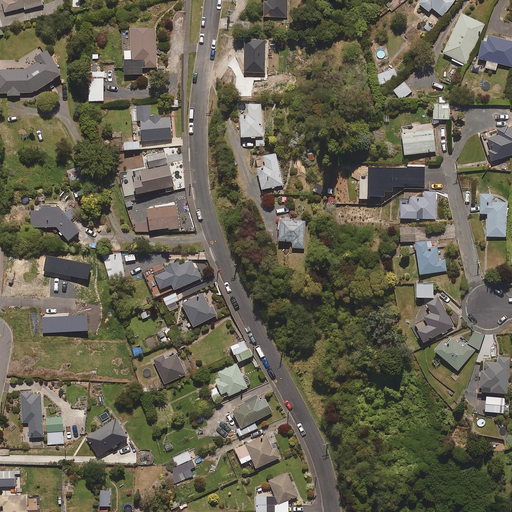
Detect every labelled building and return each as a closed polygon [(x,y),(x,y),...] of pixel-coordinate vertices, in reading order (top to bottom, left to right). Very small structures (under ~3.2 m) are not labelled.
[(24,10),(44,5),(43,0),(3,0),(2,0),(5,12),(24,8),(24,10)] [(287,17),(287,0),(264,0),(264,17),(287,17)] [(442,16),(455,0),(420,0),(418,3),(428,11),(431,7),(442,16)] [(466,65),(485,24),(461,13),(443,54),(466,65)] [(157,67),(155,28),(131,29),(131,51),(124,51),(124,74),(142,74),(142,68),(157,67)] [(511,41),(489,35),(488,41),(482,40),(478,58),(487,60),(485,68),(496,70),(498,63),(511,66),(511,41)] [(265,73),(265,40),(244,39),(244,72),(265,73)] [(62,74),(48,50),(34,50),(35,68),(0,70),(0,93),(7,93),(7,96),(20,95),(20,93),(34,92),(62,74)] [(382,84),(398,78),(394,68),(378,75),(382,84)] [(89,101),(103,101),(103,72),(89,72),(89,101)] [(399,101),(412,91),(404,81),(392,91),(399,101)] [(449,119),(449,97),(439,97),(439,103),(433,103),(433,119),(449,119)] [(240,115),(241,137),(250,137),(250,139),(256,139),(256,137),(263,136),(261,104),(248,104),(249,114),(240,115)] [(150,116),(149,105),(131,106),(132,121),(140,120),(142,141),(172,138),(170,117),(161,118),(161,115),(150,116)] [(492,161),(511,154),(511,125),(509,127),(508,125),(497,129),(499,135),(487,139),(490,149),(488,150),(492,161)] [(404,155),(436,151),(433,129),(402,133),(404,155)] [(124,150),(139,149),(139,141),(124,143),(124,150)] [(262,190),(283,185),(276,153),(263,156),(266,167),(257,169),(262,190)] [(424,187),(425,165),(408,164),(407,169),(369,167),(368,196),(385,197),(385,191),(393,191),(393,186),(424,187)] [(69,182),(85,178),(83,166),(67,170),(69,182)] [(435,219),(436,191),(423,191),(423,197),(410,197),(410,204),(401,204),(401,218),(435,219)] [(492,202),(492,195),(481,194),(480,214),(488,214),(487,236),(506,237),(507,203),(492,202)] [(68,241),(79,232),(57,206),(40,206),(41,211),(31,211),(31,226),(56,226),(68,241)] [(149,230),(179,227),(176,206),(147,209),(149,230)] [(304,248),(305,221),(280,219),(279,241),(292,242),(292,248),(304,248)] [(416,241),(415,228),(400,228),(401,242),(416,241)] [(432,248),(431,241),(416,242),(420,274),(447,271),(445,260),(439,261),(437,247),(432,248)] [(108,277),(125,273),(120,253),(104,256),(108,277)] [(91,264),(47,256),(44,271),(88,280),(91,264)] [(174,290),(202,278),(194,260),(179,265),(178,262),(164,267),(166,271),(154,276),(160,290),(172,285),(174,290)] [(433,298),(433,284),(417,283),(417,297),(433,298)] [(175,302),(179,300),(175,293),(164,299),(170,311),(178,307),(175,302)] [(212,306),(210,307),(203,293),(182,304),(193,327),(217,315),(212,306)] [(424,342),(453,326),(438,298),(427,303),(434,316),(416,326),(424,342)] [(88,331),(87,315),(41,317),(42,333),(88,331)] [(466,342),(463,347),(451,337),(438,353),(458,370),(475,350),(466,342)] [(239,362),(252,356),(245,340),(231,346),(239,362)] [(165,384),(186,374),(177,354),(165,360),(163,355),(153,360),(165,384)] [(507,394),(510,358),(499,357),(498,362),(482,361),(479,392),(507,394)] [(250,384),(247,376),(243,377),(237,364),(218,372),(220,378),(214,380),(218,388),(210,391),(215,402),(227,397),(251,386),(250,384)] [(44,436),(41,393),(21,394),(23,422),(26,422),(27,438),(44,436)] [(266,399),(260,402),(257,395),(244,402),(245,405),(232,411),(244,435),(257,428),(254,422),(272,412),(266,399)] [(504,413),(505,398),(486,396),(485,412),(504,413)] [(64,444),(62,417),(47,418),(48,444),(64,444)] [(98,456),(128,437),(116,418),(86,437),(98,456)] [(275,447),(272,448),(267,435),(235,449),(242,464),(252,459),(256,468),(280,458),(275,447)] [(180,474),(195,467),(188,452),(173,458),(180,474)] [(0,486),(0,487),(15,486),(15,478),(14,471),(0,471),(0,486)] [(288,511),(288,500),(297,497),(288,473),(269,481),(275,497),(256,497),(256,511),(288,511)] [(110,506),(110,491),(100,491),(100,507),(110,506)] [(26,510),(26,496),(0,496),(0,507),(2,507),(2,511),(40,511),(40,510),(26,510)]
